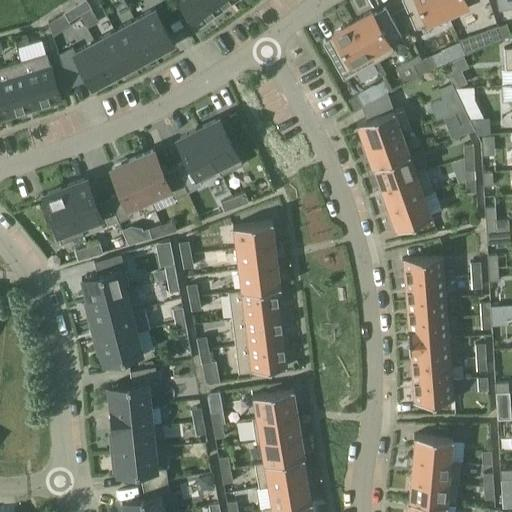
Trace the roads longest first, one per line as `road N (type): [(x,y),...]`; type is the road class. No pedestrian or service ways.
road 1 (residential): [(361,511),(375,361),(366,294),(336,180),(263,44)]
road 2 (residential): [(0,174),(120,128),(263,44)]
road 3 (residential): [(0,236),(30,277),(53,336),(64,483)]
